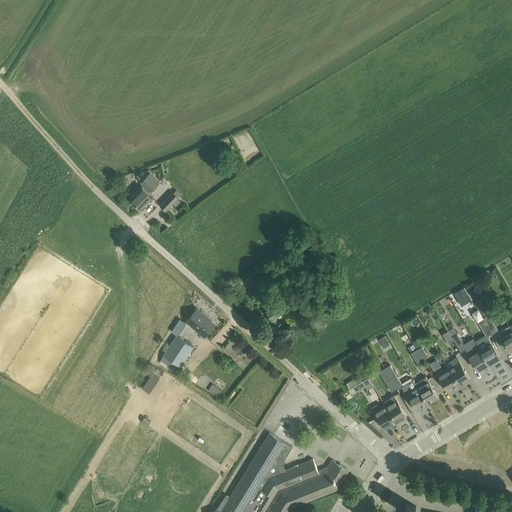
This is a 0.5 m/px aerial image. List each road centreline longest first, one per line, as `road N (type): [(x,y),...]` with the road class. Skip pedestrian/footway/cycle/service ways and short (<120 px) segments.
road 1 (unclassified): [(392,463),(93,188)]
road 2 (track): [(93,188),(0,83)]
road 3 (unclassified): [(392,463),(511,391)]
